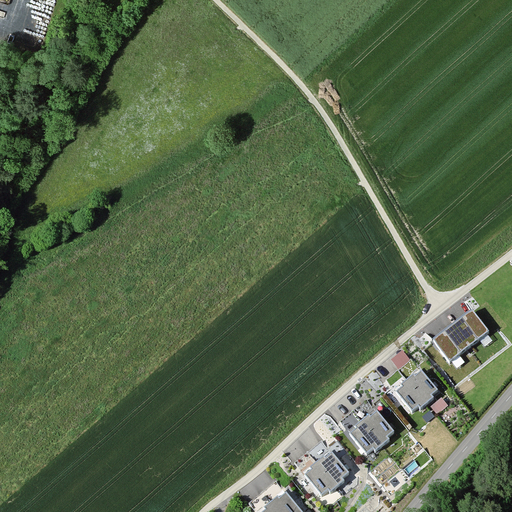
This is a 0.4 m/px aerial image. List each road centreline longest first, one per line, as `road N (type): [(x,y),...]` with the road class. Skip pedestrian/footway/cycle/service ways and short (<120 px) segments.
road 1 (residential): [(205,511),(511,253)]
road 2 (track): [(218,0),(331,123),(439,309)]
road 3 (tertiary): [(511,394),(412,511)]
